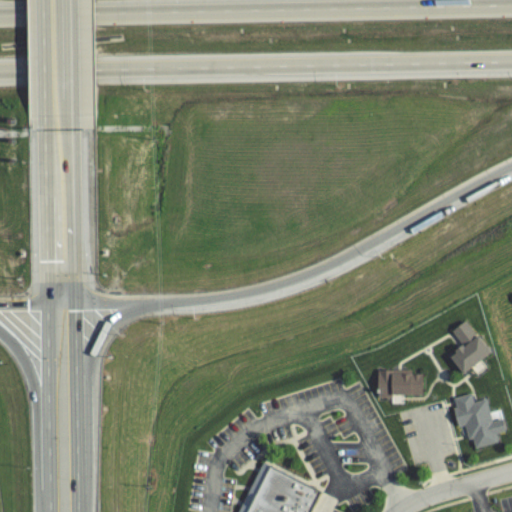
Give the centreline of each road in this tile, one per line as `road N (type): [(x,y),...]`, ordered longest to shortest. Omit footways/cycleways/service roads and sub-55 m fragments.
road 1 (motorway): [(0,70),(511,60)]
road 2 (motorway): [(511,4),(0,14)]
road 3 (motorway): [(77,301),(193,301),(296,280),(511,164)]
road 4 (primary): [(79,511),(72,108)]
road 5 (primary): [(48,109),(52,511)]
road 6 (motorway): [(0,329),(33,377),(52,469)]
road 7 (motorway): [(78,404),(102,333),(147,304)]
road 8 (residential): [(511,469),(396,511)]
